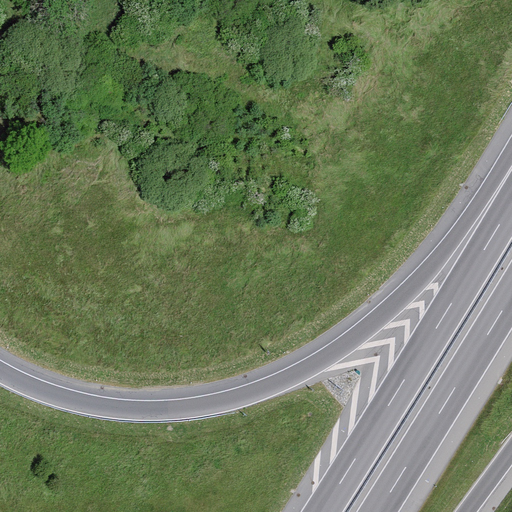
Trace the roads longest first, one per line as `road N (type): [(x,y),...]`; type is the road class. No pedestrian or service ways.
road 1 (motorway): [(511,147),(463,227),(418,279),(338,347),(265,386),(217,401),(123,407),(47,391),(0,369)]
road 2 (motorway): [(511,207),(319,511)]
road 3 (motorway): [(378,511),(511,291)]
